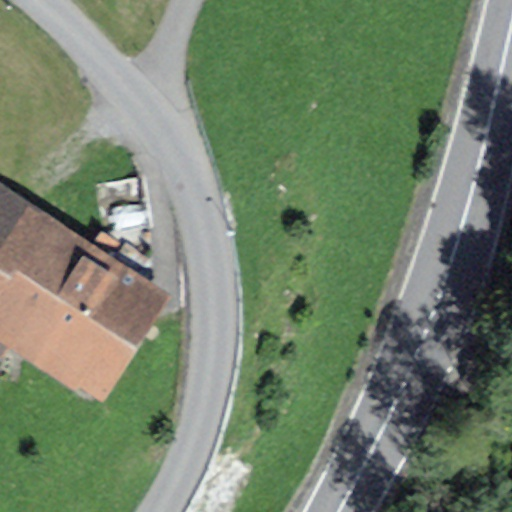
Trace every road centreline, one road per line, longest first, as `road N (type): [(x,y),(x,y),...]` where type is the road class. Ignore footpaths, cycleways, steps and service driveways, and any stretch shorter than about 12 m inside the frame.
road 1 (unclassified): [(151,511),(185,439),(198,379),(200,263),(185,203),(151,131),(69,24),(38,0)]
road 2 (secondary): [(511,33),(430,320),(341,511)]
